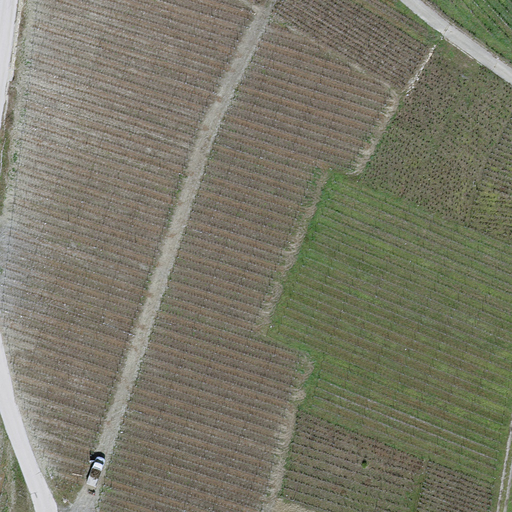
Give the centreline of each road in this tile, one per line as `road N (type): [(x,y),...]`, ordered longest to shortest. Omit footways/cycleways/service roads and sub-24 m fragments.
road 1 (unclassified): [(43,511),(0,372)]
road 2 (track): [(511,82),(401,0)]
